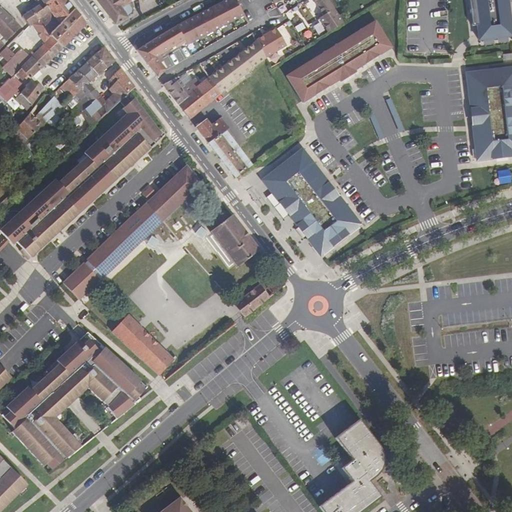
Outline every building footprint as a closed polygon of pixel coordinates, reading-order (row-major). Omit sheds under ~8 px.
[(73,9),(65,0),(59,0),(49,10),(53,14),(47,20),(50,25),(32,45),(36,51),(51,36),(49,33),(73,9)] [(38,5),(33,10),(40,19),(49,10),(59,0),(51,0),(46,5),(43,2),(42,1),(38,5)] [(97,0),(113,21),(129,13),(130,7),(126,1),(126,0),(97,0)] [(243,15),(234,0),(223,0),(175,26),(183,39),(187,45),(243,15)] [(340,25),(325,0),(309,0),(321,18),(325,15),(333,30),(340,25)] [(511,33),(511,20),(509,0),(471,0),(474,23),(479,23),(481,38),(511,33)] [(49,33),(51,36),(60,46),(84,23),(73,9),(49,33)] [(0,10),(0,37),(13,22),(0,10)] [(40,19),(33,10),(24,19),(31,27),(40,19)] [(374,17),(285,73),(302,100),(339,77),(341,79),(356,70),(354,67),(391,44),(374,17)] [(21,30),(13,22),(0,37),(7,45),(21,30)] [(183,39),(175,26),(137,50),(158,78),(164,69),(157,57),(183,39)] [(265,57),(287,45),(278,27),(277,26),(270,30),(271,32),(256,40),(257,42),(262,52),(265,57)] [(60,46),(51,36),(36,51),(31,56),(39,66),(60,46)] [(262,52),(257,42),(209,77),(221,92),(243,75),(254,67),(265,58),(265,57),(262,52)] [(87,62),(97,75),(113,60),(103,47),(87,62)] [(29,59),(23,53),(6,71),(12,76),(15,73),(29,59)] [(39,66),(31,56),(29,59),(15,73),(19,77),(21,76),(25,80),(39,66)] [(87,62),(78,70),(88,83),(97,75),(87,62)] [(204,71),(199,64),(193,67),(199,74),(204,71)] [(511,65),(468,71),(478,158),(511,153),(511,65)] [(134,87),(120,69),(109,79),(107,86),(109,88),(107,90),(112,95),(118,102),(118,101),(125,95),(134,87)] [(88,83),(78,70),(69,79),(78,91),(84,97),(93,89),(88,83)] [(178,75),(163,84),(178,103),(188,96),(186,94),(182,88),(185,85),(178,75)] [(6,79),(2,83),(12,93),(17,89),(21,84),(12,76),(8,79),(6,79)] [(221,92),(209,77),(186,94),(188,96),(178,103),(189,118),(214,98),(221,92)] [(78,91),(69,79),(60,86),(70,98),(78,91)] [(29,81),(20,92),(31,104),(39,92),(29,81)] [(12,93),(2,83),(0,85),(0,97),(4,101),(12,93)] [(84,97),(90,105),(99,96),(93,89),(84,97)] [(31,104),(20,92),(16,97),(27,109),(31,104)] [(160,133),(125,95),(118,101),(123,107),(121,109),(125,114),(82,153),(85,157),(56,183),(54,180),(0,228),(0,232),(11,245),(14,241),(21,249),(29,257),(153,144),(151,142),(160,133)] [(112,95),(103,102),(109,110),(118,102),(112,95)] [(90,105),(94,110),(103,102),(99,96),(90,105)] [(390,96),(386,97),(399,129),(404,127),(390,96)] [(90,105),(84,97),(75,105),(81,113),(90,105)] [(60,109),(53,101),(32,119),(41,128),(60,109)] [(109,110),(103,102),(94,110),(90,105),(81,113),(75,119),(72,123),(68,126),(71,130),(85,118),(92,127),(109,110)] [(68,111),(65,114),(72,123),(75,119),(68,111)] [(32,119),(28,114),(4,142),(7,144),(9,142),(18,151),(41,128),(32,119)] [(206,118),(195,126),(208,142),(223,132),(215,121),(211,124),(206,118)] [(223,132),(208,142),(235,177),(246,169),(220,135),(223,132)] [(303,148),(263,177),(319,253),(359,224),(303,148)] [(201,184),(186,167),(64,285),(79,301),(201,184)] [(493,170),(493,184),(510,183),(510,170),(493,170)] [(150,189),(144,196),(148,200),(154,193),(150,189)] [(14,198),(9,193),(0,201),(0,209),(1,211),(14,198)] [(259,250),(231,214),(210,231),(236,267),(259,250)] [(27,260),(29,257),(21,249),(18,251),(27,260)] [(284,283),(273,268),(269,272),(275,280),(267,287),(272,294),(284,283)] [(268,296),(259,285),(234,305),(244,316),(268,296)] [(172,361),(127,319),(111,331),(159,375),(172,361)] [(11,432),(43,466),(46,464),(52,471),(80,446),(54,417),(87,388),(107,407),(106,407),(115,418),(133,404),(131,403),(146,387),(86,332),(55,360),(58,363),(29,390),(27,387),(5,407),(9,411),(3,417),(14,429),(11,432)] [(0,387),(10,377),(0,367),(0,387)] [(318,507),(322,511),(360,511),(381,496),(369,482),(374,479),(376,477),(378,475),(381,471),(382,467),(383,464),(383,459),(382,454),(380,450),(379,448),(358,420),(334,438),(351,460),(341,468),(351,481),(318,507)] [(0,510),(26,487),(0,459),(0,510)] [(189,511),(179,498),(160,511),(189,511)]
